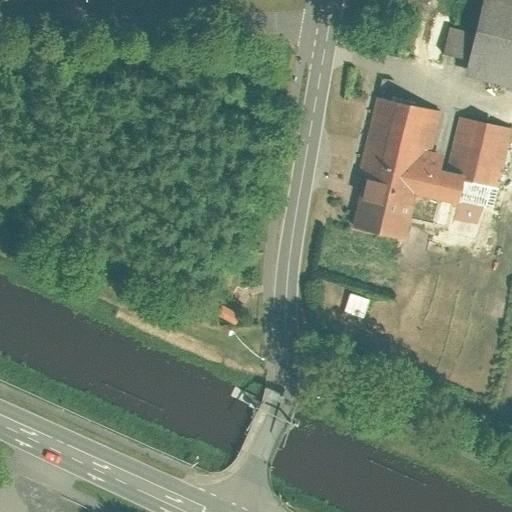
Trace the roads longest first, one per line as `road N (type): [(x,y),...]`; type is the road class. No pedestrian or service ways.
road 1 (tertiary): [(328,12),(288,229),(284,354)]
road 2 (residential): [(0,18),(328,12)]
road 3 (unclassified): [(284,354),(511,459)]
road 4 (primary): [(0,415),(216,511)]
road 5 (tertiary): [(284,354),(280,391),(238,511)]
